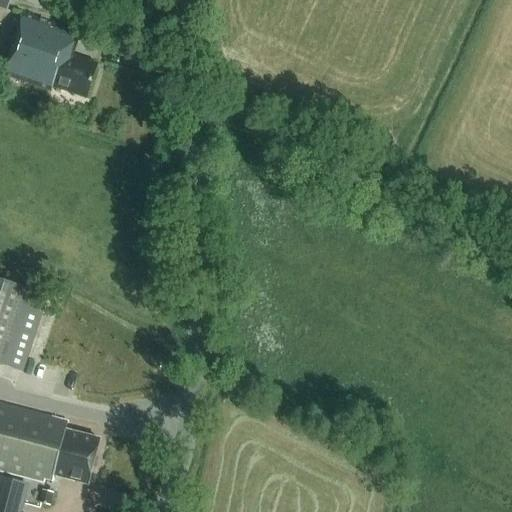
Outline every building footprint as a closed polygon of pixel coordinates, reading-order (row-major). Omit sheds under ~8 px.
[(9,0),(0,0),(0,8),(6,10),(9,0)] [(21,15),(5,67),(2,74),(51,90),(52,88),(86,99),(97,65),(72,57),(80,34),(21,15)] [(23,374),(43,313),(49,296),(29,289),(0,279),(0,365),(3,367),(23,374)] [(0,473),(43,485),(45,479),(51,481),(53,476),(87,485),(99,441),(65,432),(66,422),(0,404),(0,473)] [(50,508),(53,494),(42,491),(39,505),(50,508)]
